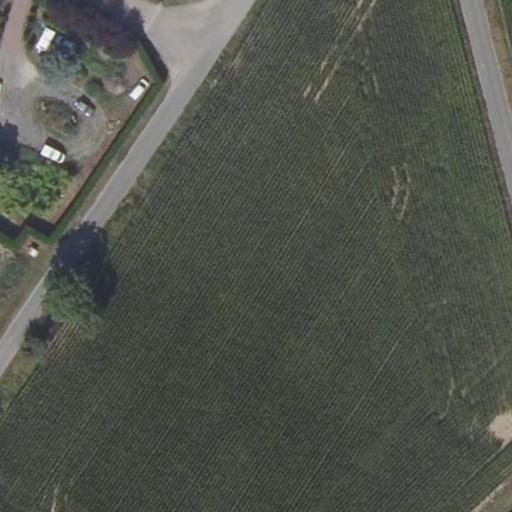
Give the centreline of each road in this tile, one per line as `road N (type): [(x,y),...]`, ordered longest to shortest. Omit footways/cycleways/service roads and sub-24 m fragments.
road 1 (residential): [(0,404),(242,40),(258,0)]
road 2 (residential): [(511,120),(482,0)]
